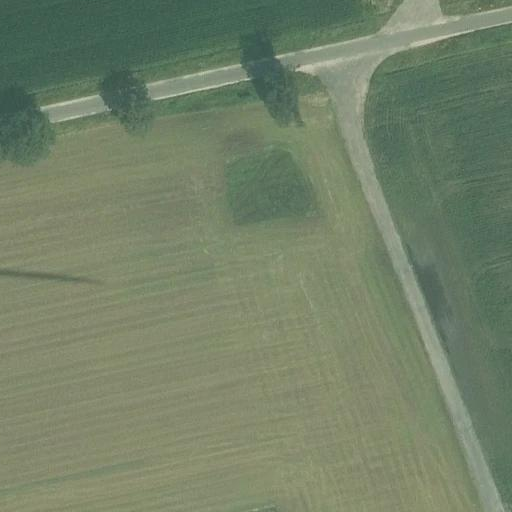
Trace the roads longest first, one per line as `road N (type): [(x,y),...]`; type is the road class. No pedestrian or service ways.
road 1 (unclassified): [(0,127),(511,17)]
road 2 (track): [(495,511),(318,58)]
